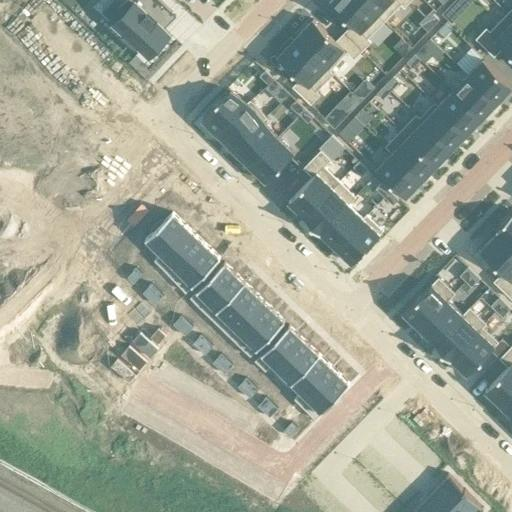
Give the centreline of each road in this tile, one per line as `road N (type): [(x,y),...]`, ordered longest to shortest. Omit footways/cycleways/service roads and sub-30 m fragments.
road 1 (residential): [(347,309),(152,126)]
road 2 (residential): [(347,309),(511,138)]
road 3 (residential): [(511,469),(347,309)]
road 4 (residential): [(275,0),(152,126)]
